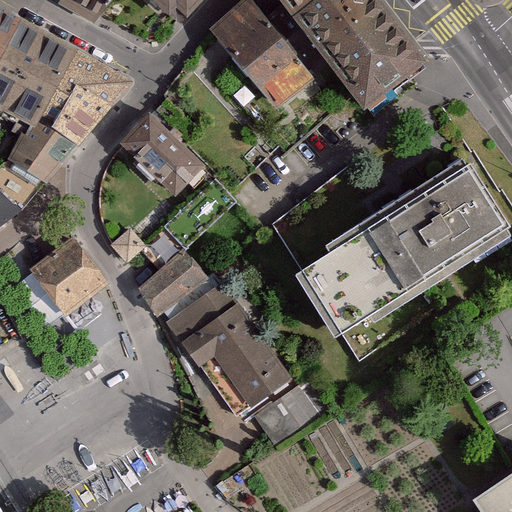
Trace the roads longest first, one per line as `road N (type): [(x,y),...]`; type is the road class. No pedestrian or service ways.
road 1 (residential): [(168,432),(134,326),(83,228),(75,180),(155,79)]
road 2 (residential): [(155,79),(13,0)]
